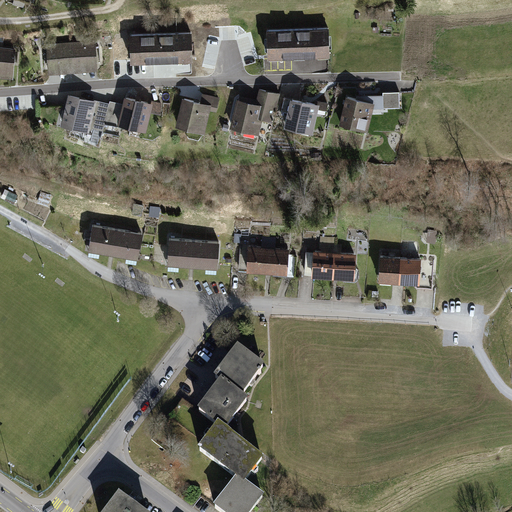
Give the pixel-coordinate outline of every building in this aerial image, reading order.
[(328,26),(266,28),(266,55),(329,53),(328,26)] [(192,29),(130,31),(131,59),(192,58),(192,29)] [(95,39),(47,42),(49,71),(97,68),(95,39)] [(0,74),(13,75),(16,45),(0,44),(0,74)] [(239,98),(236,98),(229,127),(258,133),(262,118),(273,120),(280,93),(259,88),(256,99),(239,95),(239,98)] [(383,92),(383,94),(383,107),(399,107),(399,91),(383,92)] [(97,99),(68,92),(60,124),(89,131),(90,127),(97,99)] [(201,100),(182,96),(175,125),(205,132),(211,110),(217,111),(220,97),(202,93),(201,100)] [(356,97),(344,94),(337,125),(368,132),(373,108),(383,107),(383,94),(357,95),(356,97)] [(154,102),(125,95),(123,103),(117,123),(147,130),(151,111),(154,102)] [(304,100),(290,97),(283,125),(313,132),(318,109),(326,110),(328,102),(315,99),(314,102),(304,100)] [(110,102),(97,99),(90,127),(103,130),(104,123),(110,102)] [(117,123),(123,103),(110,100),(110,102),(104,123),(117,126),(117,123)] [(154,100),(154,102),(151,111),(161,114),(162,102),(154,100)] [(18,194),(5,188),(1,197),(14,203),(18,194)] [(51,195),(41,192),(38,201),(48,205),(51,195)] [(160,207),(150,205),(149,215),(159,216),(160,207)] [(143,232),(93,223),(89,247),(112,251),(138,255),(143,232)] [(320,235),(319,251),(335,252),(336,236),(320,235)] [(221,240),(171,237),(169,261),(192,263),(219,265),(221,240)] [(248,268),(249,246),(250,239),(242,239),(240,267),(248,268)] [(287,249),(249,246),(248,268),(262,269),(269,270),(286,271),(287,255),(287,249)] [(314,273),(315,251),(306,250),(304,272),(314,273)] [(335,252),(319,251),(315,251),(314,273),(330,274),(335,274),(353,275),(355,254),(335,252)] [(296,255),(287,255),(286,271),(295,272),(296,255)] [(421,259),(381,256),(379,278),(395,279),(403,280),(419,281),(421,259)] [(434,260),(421,259),(419,281),(418,286),(432,287),(434,260)] [(215,377),(221,381),(199,409),(219,424),(199,449),(237,478),(215,508),(219,511),(253,511),(264,498),(246,484),(265,459),(243,442),(226,429),(237,416),(248,401),(242,397),(252,384),(266,366),(239,346),(215,377)] [(119,496),(106,511),(141,511),(134,506),(119,496)]
